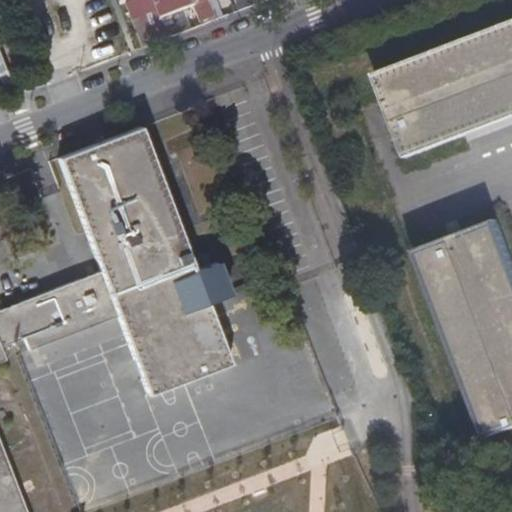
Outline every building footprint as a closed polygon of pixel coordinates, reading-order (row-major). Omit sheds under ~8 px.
[(136,20),(149,14),(159,43),(182,35),(174,15),(211,0),(235,0),(237,4),(232,6),(234,14),(270,0),(134,0),(129,2),(136,20)] [(511,117),(511,23),(376,76),(408,157),(511,117)] [(12,89),(0,57),(0,83),(3,92),(12,89)] [(0,511),(24,511),(0,448),(0,361),(4,360),(0,350),(0,347),(23,338),(27,351),(117,316),(146,394),(229,363),(206,303),(182,312),(169,280),(193,270),(139,128),(57,160),(100,271),(0,310),(0,511)] [(511,428),(511,259),(497,221),(416,252),(487,438),(511,428)]
